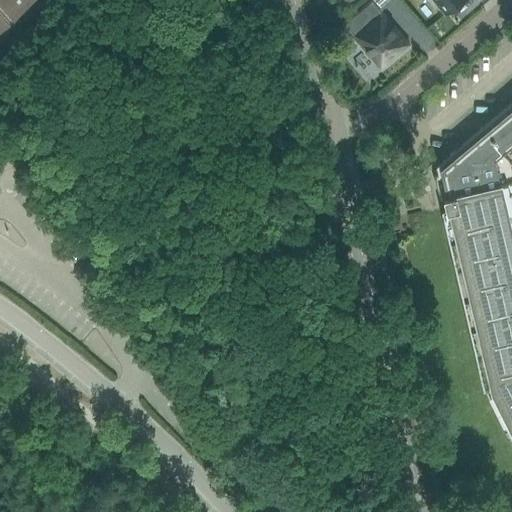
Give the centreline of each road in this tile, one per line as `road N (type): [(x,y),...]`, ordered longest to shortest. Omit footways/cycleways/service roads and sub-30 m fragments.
road 1 (tertiary): [(416,511),(324,127)]
road 2 (unclassified): [(0,307),(112,396),(230,511)]
road 3 (residential): [(324,127),(386,110),(511,8)]
road 4 (tertiary): [(324,127),(287,0)]
